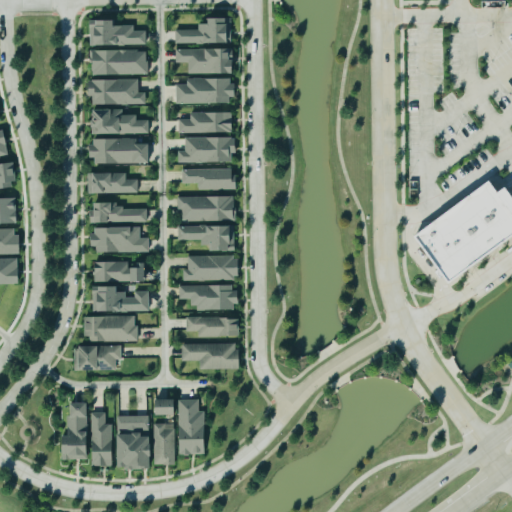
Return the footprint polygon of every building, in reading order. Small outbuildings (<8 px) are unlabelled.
[(198,30),(175,31),(176,45),(231,43),(231,18),(210,18),(211,24),(198,25),(198,30)] [(146,31),(134,31),(134,26),(116,26),(116,21),(90,21),(91,46),(147,45),(146,31)] [(236,74),(235,49),(176,50),(176,63),(189,63),(190,74),(236,74)] [(93,51),(94,75),(148,75),(148,50),(93,51)] [(233,103),(233,78),(187,79),(187,84),(176,85),(177,104),(233,103)] [(91,105),(146,104),(146,93),(139,93),(138,79),(91,80),(91,105)] [(93,135),(149,134),(149,121),(137,121),(137,115),(123,116),(123,110),(92,110),(93,135)] [(190,113),(191,119),(179,119),(179,134),(233,133),(233,112),(190,113)] [(0,131),(0,157),(9,156),(4,130),(0,131)] [(178,163),(232,163),(232,154),(237,154),(237,138),(185,138),(185,152),(178,152),(178,163)] [(92,164),(151,163),(150,144),(137,144),(137,139),(92,140),(92,164)] [(0,165),(0,191),(15,190),(14,164),(0,165)] [(236,169),(182,170),(182,184),(199,184),(199,190),(236,190),(236,169)] [(126,173),(88,174),(89,194),(138,193),(138,180),(126,180),(126,173)] [(413,237),(490,182),(511,211),(511,241),(449,287),(413,237)] [(178,211),(183,211),(183,222),(236,221),(235,197),(177,198),(178,211)] [(17,198),(0,198),(0,224),(17,224),(17,198)] [(147,208),(115,209),(115,203),(92,204),(92,223),(147,222),(147,208)] [(178,240),(201,241),(201,246),(213,246),(213,252),(234,252),(235,227),(178,226),(178,240)] [(149,252),(149,238),(141,238),(140,227),(93,228),(93,254),(149,252)] [(0,254),(19,254),(19,229),(0,229),(0,254)] [(188,257),(188,271),(184,271),(184,281),(240,281),(240,257),(188,257)] [(19,259),(0,259),(0,284),(19,284),(19,259)] [(129,263),(93,263),(93,282),(144,283),(144,269),(129,269),(129,263)] [(180,300),(191,300),(192,311),(237,310),(236,286),(179,287),(180,300)] [(119,287),(93,287),(93,313),(149,312),(149,292),(134,292),(134,295),(119,295),(119,287)] [(137,342),(137,317),(85,317),(86,343),(137,342)] [(198,338),(240,338),(240,318),(186,319),(186,332),(198,332),(198,338)] [(201,370),(240,369),(239,344),(182,346),(182,362),(200,362),(201,370)] [(74,348),(75,371),(116,370),(116,361),(122,361),(122,347),(74,348)] [(207,455),(206,412),(199,412),(199,400),(178,401),(180,456),(207,455)] [(177,401),(154,401),(154,416),(178,416),(177,401)] [(61,461),(90,460),(88,404),(72,404),(73,417),(67,417),(67,437),(60,437),(61,461)] [(118,417),(119,470),(155,469),(154,466),(176,466),(175,425),(154,425),(155,438),(149,438),(148,416),(118,417)]
